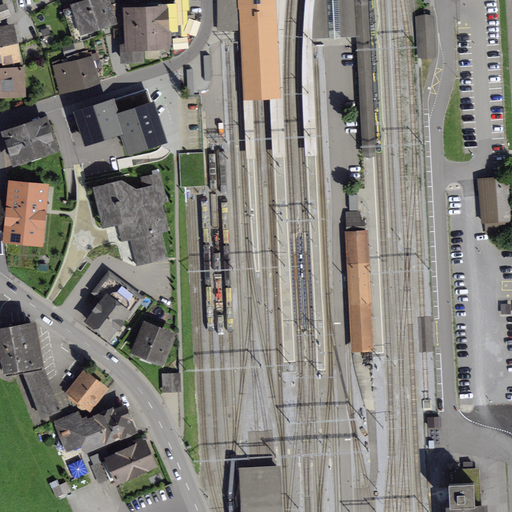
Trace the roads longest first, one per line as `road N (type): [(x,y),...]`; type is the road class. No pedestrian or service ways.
road 1 (residential): [(511,450),(459,425),(451,409),(436,130),(450,61),(441,0)]
road 2 (secondary): [(198,511),(133,381),(9,288)]
road 3 (residential): [(0,123),(181,62),(204,36),(209,0)]
